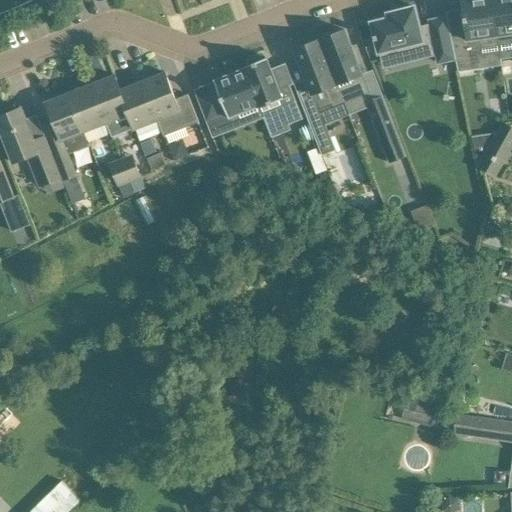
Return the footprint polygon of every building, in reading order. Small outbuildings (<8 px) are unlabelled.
[(493,0),(462,0),(464,11),(467,34),(451,37),(455,58),(458,72),(475,69),(474,63),(479,62),(478,55),(500,52),(501,59),(502,59),(500,44),(493,0)] [(511,0),(493,0),(500,44),(511,41),(511,0)] [(375,21),(372,22),(375,35),(374,35),(375,40),(376,40),(379,52),(381,52),(400,47),(402,54),(435,46),(437,56),(439,62),(455,58),(451,37),(447,16),(429,20),(431,25),(420,28),(415,7),(388,13),(389,14),(375,18),(375,21)] [(320,39),(344,102),(365,94),(369,92),(363,76),(345,29),(320,39)] [(334,106),(344,102),(320,39),(295,49),(306,78),(313,98),(301,102),(309,122),(315,138),(322,154),(335,149),(326,127),(313,93),(327,88),(334,106)] [(245,68),(260,105),(264,116),(267,124),(285,117),(287,124),(302,118),(289,85),(279,88),(267,58),(262,59),(261,57),(248,62),(249,65),(244,67),(244,68),(245,68)] [(245,68),(244,68),(232,73),(231,70),(218,76),(219,78),(215,80),(223,101),(202,109),(213,137),(235,128),(231,117),(260,105),(245,68)] [(199,122),(188,94),(176,99),(166,72),(142,82),(162,132),(164,136),(199,122)] [(115,75),(92,84),(107,122),(111,133),(113,137),(135,128),(129,113),(120,90),(121,90),(116,77),(115,75)] [(121,90),(120,90),(129,113),(135,128),(140,141),(162,132),(142,82),(121,90)] [(92,84),(69,93),(85,131),(107,122),(92,84)] [(89,142),(84,131),(69,93),(46,103),(47,104),(54,122),(42,127),(44,133),(52,152),(65,147),(68,154),(90,145),(89,142)] [(406,155),(383,96),(368,102),(365,103),(368,110),(389,162),(406,155)] [(62,178),(52,152),(44,133),(33,138),(26,120),(21,108),(16,110),(14,105),(0,110),(0,111),(2,116),(0,116),(0,126),(14,163),(29,157),(41,186),(44,185),(62,178)] [(504,124),(505,123),(502,122),(496,133),(478,165),(480,167),(481,166),(480,165),(486,154),(502,163),(511,145),(511,133),(501,127),(503,124),(504,124)] [(471,136),(478,165),(496,133),(471,136)] [(152,139),(141,143),(146,156),(157,152),(152,139)] [(184,141),(168,147),(174,162),(190,156),(184,141)] [(65,147),(52,152),(62,178),(63,180),(77,175),(68,154),(65,147)] [(152,171),(166,165),(160,152),(146,158),(152,171)] [(133,155),(121,159),(130,182),(141,178),(133,155)] [(0,202),(14,197),(0,159),(0,202)] [(118,187),(130,182),(121,159),(109,164),(118,187)] [(146,190),(141,178),(130,182),(135,194),(146,190)] [(135,194),(130,182),(118,187),(123,200),(135,196),(135,194)] [(424,229),(433,226),(425,206),(411,211),(416,225),(424,229)] [(511,216),(492,210),(487,227),(509,233),(511,221),(511,216)] [(442,406),(406,398),(401,420),(437,428),(442,406)] [(334,411),(326,409),(324,417),(332,418),(334,411)] [(455,432),(479,436),(511,440),(511,422),(457,415),(455,432)] [(316,460),(320,447),(306,442),(302,455),(316,460)] [(55,479),(22,511),(73,511),(81,505),(55,479)]
